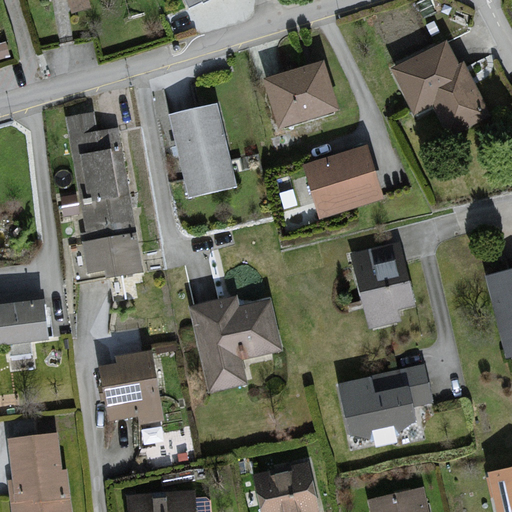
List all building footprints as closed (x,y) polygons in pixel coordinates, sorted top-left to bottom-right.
[(48,0),(51,7),(68,1),(74,19),(94,13),(89,0),(48,0)] [(183,0),(187,11),(217,0),(183,0)] [(443,43),(392,68),(412,107),(434,96),(451,131),(486,113),(461,65),(455,67),(443,43)] [(326,58),(263,78),(278,128),(341,109),(326,58)] [(217,102),(169,114),(189,194),(237,182),(217,102)] [(92,112),(67,116),(87,238),(135,230),(118,129),(96,132),(92,112)] [(366,144),(304,164),(321,217),(383,197),(366,144)] [(87,238),(81,241),(87,271),(106,267),(108,276),(143,270),(135,230),(87,238)] [(398,241),(350,253),(369,330),(402,322),(399,309),(414,305),(398,241)] [(511,270),(488,276),(507,356),(511,354),(511,270)] [(236,294),(188,305),(208,393),(248,384),(243,360),(280,351),(268,300),(239,307),(236,294)] [(42,297),(0,302),(0,347),(47,341),(42,297)] [(147,351),(113,357),(115,367),(102,369),(111,421),(157,413),(147,351)] [(424,366),(337,383),(346,433),(371,439),(396,433),(414,420),(411,404),(431,400),(424,366)] [(59,433),(8,438),(13,490),(7,491),(8,497),(8,511),(73,511),(69,469),(63,470),(59,433)] [(322,511),(312,460),(253,472),(261,511),(322,511)] [(511,511),(511,467),(486,473),(494,511),(511,511)] [(427,511),(422,489),(369,500),(371,511),(427,511)] [(195,511),(194,490),(127,496),(127,511),(195,511)]
